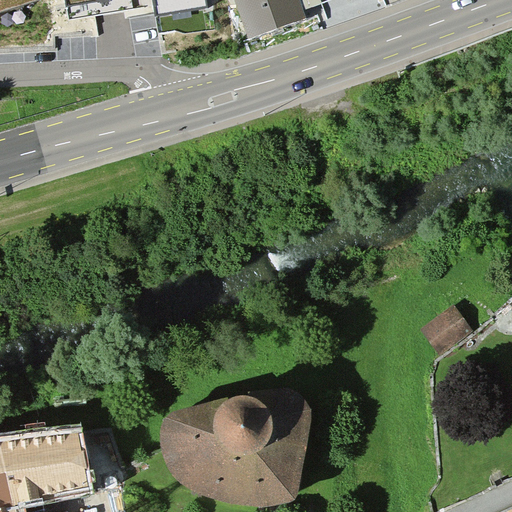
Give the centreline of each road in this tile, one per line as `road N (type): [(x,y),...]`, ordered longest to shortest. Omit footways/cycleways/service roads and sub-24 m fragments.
road 1 (primary): [(196,101),(490,0)]
road 2 (primary): [(0,158),(196,101)]
road 3 (residential): [(0,78),(142,75),(196,101)]
